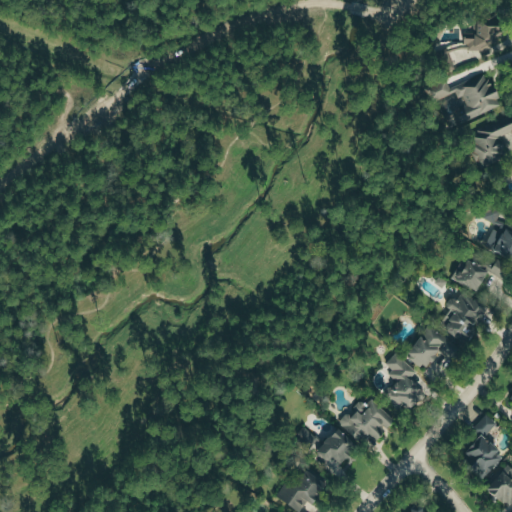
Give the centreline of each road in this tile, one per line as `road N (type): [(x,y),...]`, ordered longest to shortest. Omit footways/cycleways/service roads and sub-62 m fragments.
road 1 (track): [(327,0),(285,87),(176,199),(164,230),(119,264),(104,294),(58,314),(41,362),(0,390)]
road 2 (residential): [(370,511),(511,344)]
